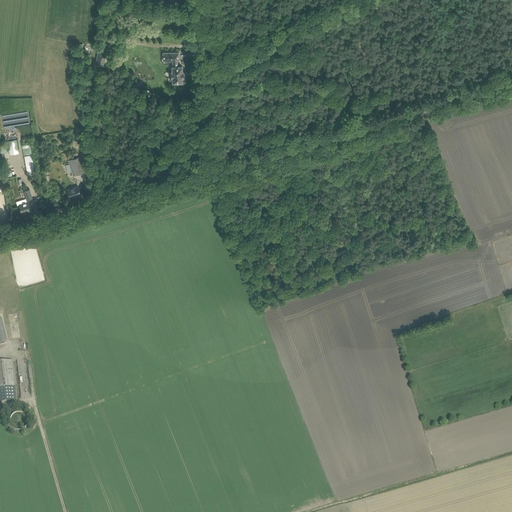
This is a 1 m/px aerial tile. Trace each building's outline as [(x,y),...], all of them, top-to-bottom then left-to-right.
[(98,52),(95,65),(104,67),(106,54),(98,52)] [(182,66),(178,66),(178,61),(179,61),(179,52),(163,52),(163,61),(173,61),(173,66),(172,66),(172,72),(171,72),(171,77),(172,77),(172,83),(183,82),(183,77),(184,77),(184,71),(182,71),(182,66)] [(133,86),(137,90),(143,84),(140,81),(139,83),(137,82),(133,86)] [(29,111),(2,115),(4,128),(31,124),(29,111)] [(7,141),(9,154),(19,153),(17,139),(7,141)] [(22,148),(24,156),(33,154),(31,146),(22,148)] [(77,152),(67,155),(73,175),(85,172),(80,156),(79,156),(77,152)] [(32,154),(24,155),(25,160),(28,175),(35,174),(32,159),(32,154)] [(67,189),(68,193),(70,198),(81,195),(78,186),(67,189)] [(19,205),(20,208),(22,212),(32,209),(29,199),(32,198),(31,193),(30,189),(25,190),(27,200),(28,200),(28,202),(19,205)] [(0,361),(0,401),(15,400),(11,361),(0,361)]
